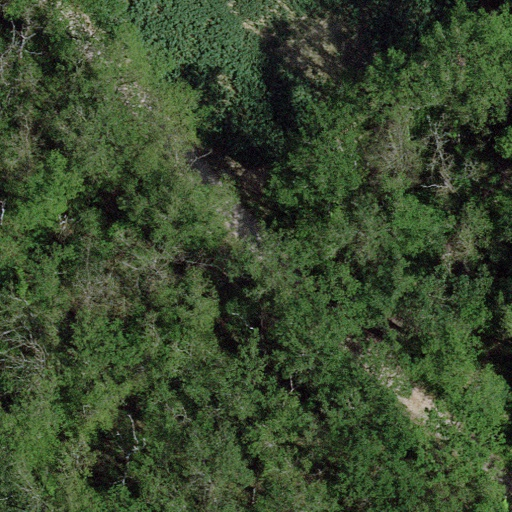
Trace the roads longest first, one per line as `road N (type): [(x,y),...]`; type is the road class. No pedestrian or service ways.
road 1 (track): [(377,361),(47,0)]
road 2 (track): [(511,493),(377,361)]
